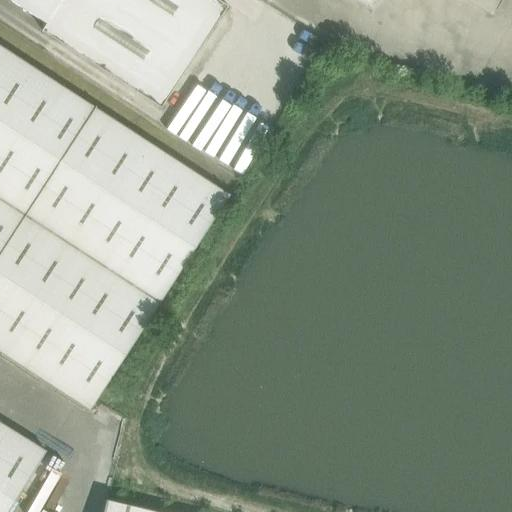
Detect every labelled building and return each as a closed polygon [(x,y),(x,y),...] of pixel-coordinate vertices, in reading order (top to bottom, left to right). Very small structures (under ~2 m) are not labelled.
[(8,0),(47,24),(42,31),(161,109),(228,7),(217,0),(8,0)] [(0,352),(90,411),(230,196),(0,46),(0,352)] [(187,130),(202,107),(193,101),(178,124),(187,130)] [(0,511),(8,511),(46,452),(0,423),(0,511)] [(152,511),(106,501),(103,511),(152,511)]
